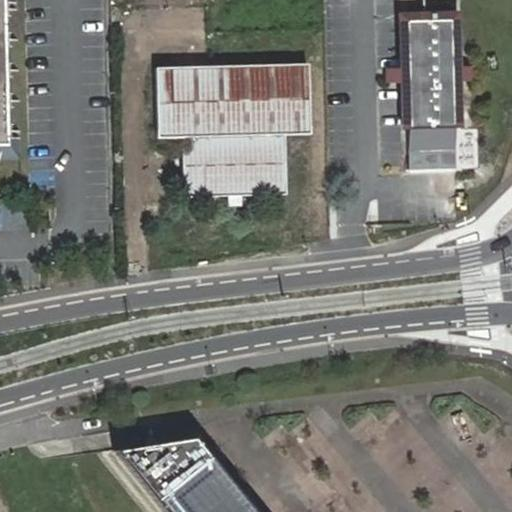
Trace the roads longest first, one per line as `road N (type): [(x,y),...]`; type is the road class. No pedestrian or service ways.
road 1 (tertiary): [(0,396),(144,359),(316,329),(444,313),(511,315)]
road 2 (tertiary): [(511,242),(444,264),(0,324)]
